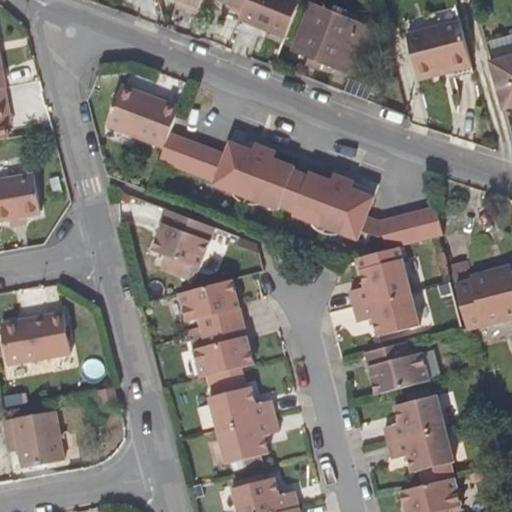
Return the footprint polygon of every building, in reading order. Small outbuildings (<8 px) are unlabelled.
[(203,0),(174,0),(178,1),(185,4),(183,10),(198,16),(203,0)] [(213,0),(227,5),(226,8),(241,14),(246,0),(213,0)] [(285,39),(300,0),(246,0),(241,14),(238,21),(285,39)] [(183,10),(185,4),(178,1),(176,7),(183,10)] [(293,50),(351,73),(368,27),(312,4),(293,50)] [(407,36),(420,80),(472,68),(460,21),(407,36)] [(506,111),(511,109),(511,57),(492,63),(506,111)] [(171,133),(180,108),(120,86),(107,122),(108,127),(165,148),(171,133)] [(7,88),(0,88),(0,139),(10,138),(8,126),(4,103),(9,102),(7,88)] [(13,125),(9,102),(4,103),(8,126),(13,125)] [(171,133),(165,148),(160,162),(217,183),(228,155),(171,133)] [(234,136),(232,143),(252,151),(254,144),(234,136)] [(217,183),(216,186),(277,209),(279,207),(282,202),(295,207),(294,213),(294,215),(355,239),(359,231),(364,215),(372,196),(350,188),(329,180),(309,173),(308,175),(306,180),(292,175),(294,170),(295,167),(273,159),(252,151),(232,143),(228,155),(217,183)] [(276,152),(254,144),(252,151),(273,159),(276,152)] [(308,175),(294,170),(292,175),(306,180),(308,175)] [(0,178),(0,222),(42,215),(34,172),(0,178)] [(331,173),(329,180),(350,188),(352,181),(331,173)] [(374,189),(352,181),(350,188),(372,196),(374,189)] [(279,207),(294,213),(295,207),(282,202),(279,207)] [(444,235),(436,207),(379,222),(383,235),(387,250),(438,236),(444,235)] [(215,226),(167,209),(162,223),(168,225),(163,238),(157,236),(152,250),(199,268),(215,226)] [(378,220),(364,215),(359,231),(374,236),(383,235),(379,222),(378,220)] [(162,223),(157,236),(163,238),(168,225),(162,223)] [(280,264),(290,267),(293,257),(283,254),(280,264)] [(353,307),(410,292),(402,260),(360,271),(364,287),(348,291),(353,307)] [(511,267),(511,266),(491,271),(493,276),(511,270),(511,267)] [(456,282),(468,329),(511,317),(511,270),(493,276),(491,271),(471,275),(471,279),(456,282)] [(235,279),(181,293),(188,322),(201,318),(204,332),(245,321),(242,308),(234,310),(230,297),(238,294),(235,279)] [(410,292),(353,307),(357,325),(374,321),(378,337),(419,327),(410,292)] [(242,308),(238,294),(230,297),(234,310),(242,308)] [(10,365),(72,353),(64,313),(2,324),(10,365)] [(245,321),(204,332),(208,345),(195,348),(203,377),(207,376),(219,373),(241,367),(256,363),(252,349),(246,352),(242,338),(249,336),(245,321)] [(252,349),(249,336),(242,338),(246,352),(252,349)] [(376,394),(427,381),(429,379),(422,353),(410,356),(406,343),(365,354),(376,394)] [(433,350),(422,353),(429,379),(439,376),(433,350)] [(241,367),(219,373),(222,386),(245,380),(241,367)] [(222,386),(219,373),(207,376),(211,395),(224,392),(222,386)] [(222,386),(224,392),(247,386),(245,380),(222,386)] [(219,430),(276,415),(272,398),(256,402),(252,384),(247,386),(224,392),(211,395),(210,395),(219,430)] [(121,405),(116,387),(98,390),(100,408),(121,405)] [(388,443),(445,428),(436,395),(395,406),(399,423),(384,427),(388,443)] [(57,410),(13,418),(19,450),(22,468),(65,460),(57,410)] [(276,415),(219,430),(228,463),(269,452),(265,436),(280,431),(276,415)] [(8,452),(19,450),(13,418),(2,419),(8,452)] [(453,460),(445,428),(388,443),(391,458),(407,454),(412,471),(419,470),(423,486),(452,478),(448,462),(453,460)] [(240,511),(281,511),(300,507),(296,490),(280,494),(275,477),(234,488),(240,511)] [(450,511),(450,509),(462,506),(455,477),(452,478),(423,486),(401,492),(404,505),(411,503),(413,511),(450,511)] [(404,505),(405,511),(413,511),(411,503),(404,505)]
